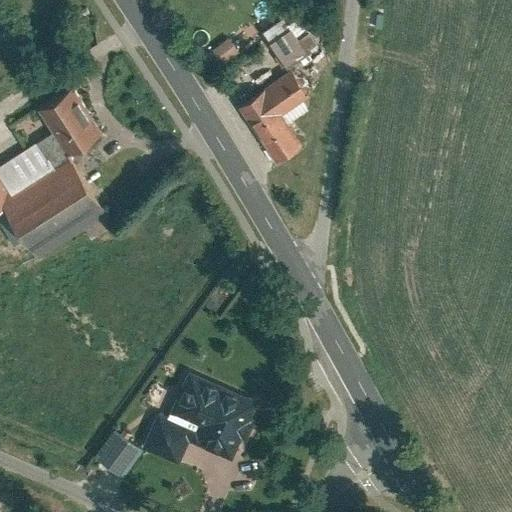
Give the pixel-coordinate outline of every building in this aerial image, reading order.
[(296,0),(295,5),(315,12),(319,0),(296,0)] [(268,30),(294,65),(325,42),(304,15),(292,23),(287,16),(268,30)] [(213,54),(222,65),(240,51),(232,40),(213,54)] [(407,43),(395,42),(394,55),(406,56),(407,43)] [(281,160),(308,142),(287,112),(315,93),(296,67),(242,105),(281,160)] [(56,128),(72,155),(108,133),(76,81),(41,103),(56,128)] [(0,161),(0,167),(18,196),(76,161),(72,155),(56,128),(0,161)] [(9,204),(39,255),(113,211),(81,158),(76,161),(18,196),(8,202),(9,204)] [(18,196),(0,167),(0,209),(9,204),(8,202),(18,196)] [(142,436),(181,455),(192,432),(235,453),(262,397),(190,363),(165,415),(155,410),(142,436)] [(115,426),(96,454),(124,472),(142,445),(115,426)]
